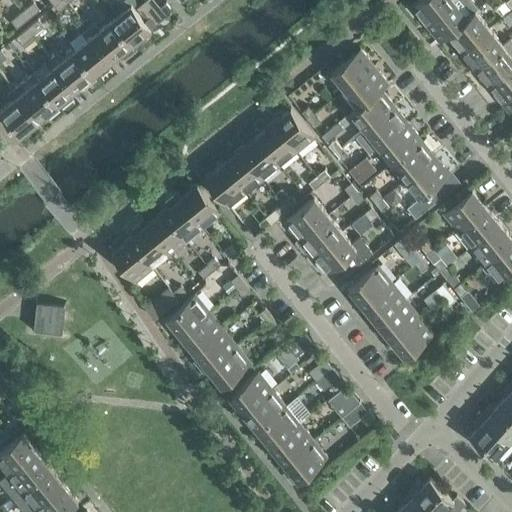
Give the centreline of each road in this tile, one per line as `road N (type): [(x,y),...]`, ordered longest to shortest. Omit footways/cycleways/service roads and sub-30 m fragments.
road 1 (residential): [(422,448),(271,251)]
road 2 (residential): [(511,178),(417,68)]
